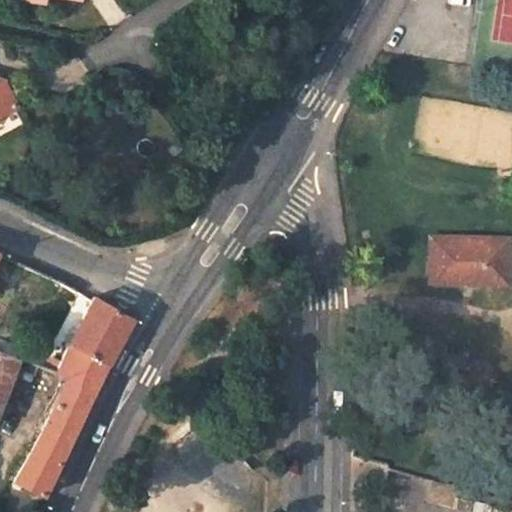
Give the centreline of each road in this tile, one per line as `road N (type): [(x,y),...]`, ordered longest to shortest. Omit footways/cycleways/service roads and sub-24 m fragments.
road 1 (unclassified): [(266,176),(300,207),(314,251),(313,511)]
road 2 (tertiary): [(177,304),(73,511)]
road 3 (tertiary): [(368,0),(266,176)]
road 4 (residential): [(177,304),(0,223)]
road 5 (tertiary): [(266,176),(177,304)]
